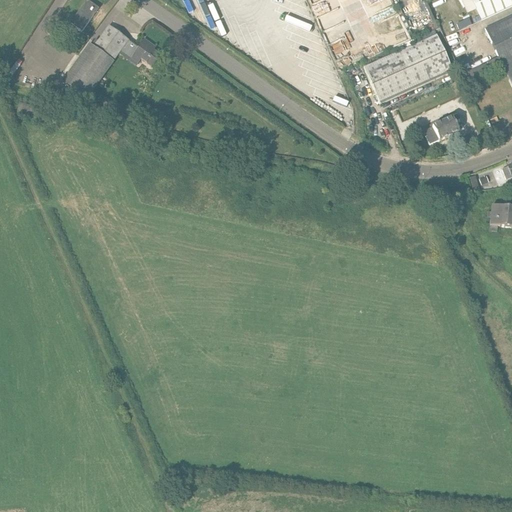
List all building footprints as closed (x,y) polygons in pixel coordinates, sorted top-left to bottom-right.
[(511,6),(511,0),(470,0),(480,21),(511,6)] [(81,33),(98,9),(87,1),(70,25),(81,33)] [(465,84),(501,67),(511,62),(511,16),(483,30),(497,58),(461,76),(465,84)] [(94,48),(113,62),(128,41),(109,27),(94,48)] [(364,69),(380,106),(454,73),(438,36),(364,69)] [(132,55),(151,68),(160,57),(149,49),(151,45),(144,40),(132,55)] [(511,89),(511,62),(501,67),(511,89)] [(422,130),(429,146),(459,133),(454,122),(459,120),(457,114),(422,130)] [(505,180),(510,178),(511,177),(511,165),(507,168),(501,170),(505,180)] [(503,231),(502,232),(509,233),(510,228),(511,228),(511,215),(511,208),(492,206),(489,227),(502,228),(503,231)]
